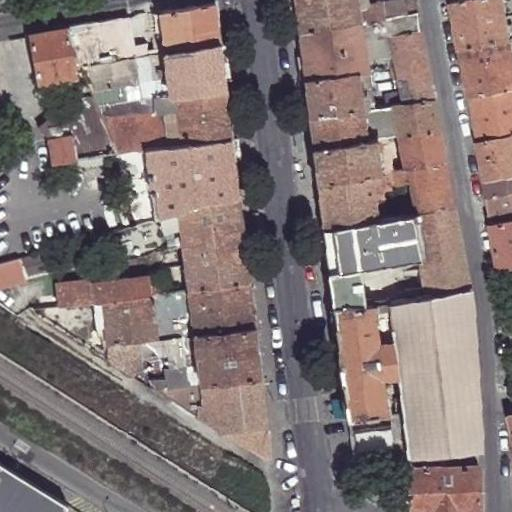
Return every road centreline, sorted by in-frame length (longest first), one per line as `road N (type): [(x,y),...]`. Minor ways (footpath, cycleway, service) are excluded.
road 1 (tertiary): [(258,0),(315,490)]
road 2 (residential): [(492,411),(481,268),(434,0)]
road 3 (residential): [(0,433),(126,511)]
road 4 (residential): [(120,0),(0,21)]
